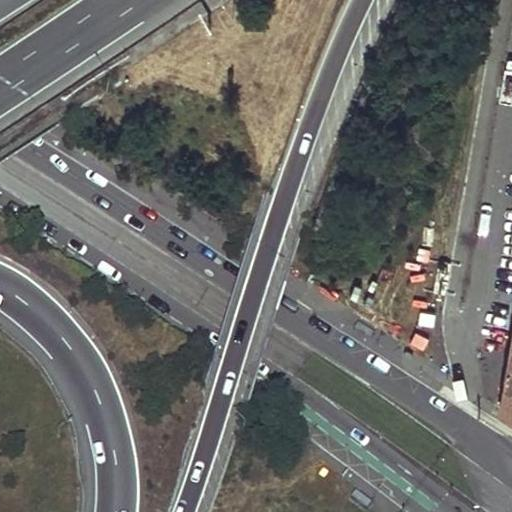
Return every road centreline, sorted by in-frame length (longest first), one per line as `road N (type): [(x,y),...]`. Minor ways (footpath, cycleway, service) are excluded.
road 1 (secondary): [(485,438),(0,126)]
road 2 (secondary): [(0,193),(265,363),(440,503)]
road 3 (motorway): [(263,254),(362,0)]
road 4 (motorway): [(183,511),(263,254)]
road 5 (motorway): [(0,287),(46,321),(94,388),(114,452),(115,511)]
road 6 (motorway): [(0,87),(129,0)]
